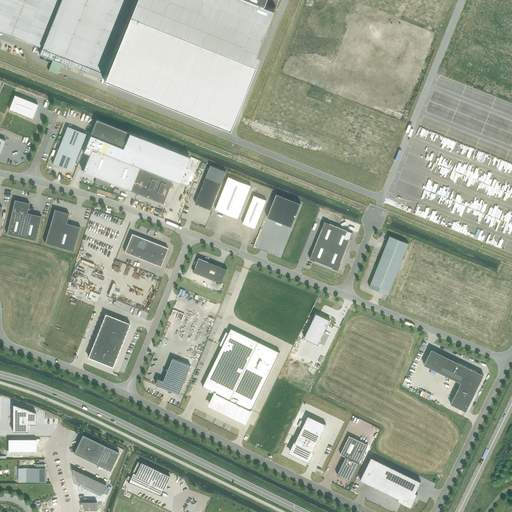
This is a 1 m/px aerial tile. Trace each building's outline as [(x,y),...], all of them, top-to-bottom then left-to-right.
[(101,79),(102,77),(128,13),(133,0),(0,0),(0,31),(41,48),(39,54),(101,79)] [(258,0),(133,0),(128,13),(253,64),(276,7),(266,3),(258,0)] [(128,13),(102,77),(228,127),(253,64),(128,13)] [(14,95),(9,109),(32,118),(38,104),(14,95)] [(96,119),(90,135),(123,148),(129,132),(96,119)] [(86,134),(67,126),(52,163),(71,171),(86,134)] [(154,155),(158,146),(140,140),(137,149),(154,155)] [(92,147),(82,171),(97,176),(94,183),(95,183),(95,182),(102,185),(104,180),(162,203),(172,179),(92,147)] [(165,152),(163,159),(169,161),(171,154),(165,152)] [(205,177),(195,203),(211,209),(221,183),(226,171),(210,165),(205,177)] [(238,218),(251,185),(228,176),(215,209),(238,218)] [(291,226),(300,203),(276,193),(267,217),(291,226)] [(254,195),(243,223),(255,228),(266,200),(254,195)] [(27,213),(29,203),(14,199),(6,234),(35,240),(41,216),(27,213)] [(66,223),(69,213),(54,209),(44,243),(73,251),(80,227),(66,223)] [(353,232),(324,221),(309,259),(338,270),(353,232)] [(168,248),(132,233),(124,252),(160,266),(168,248)] [(389,236),(369,287),(388,294),(408,243),(389,236)] [(198,259),(193,272),(221,283),(227,269),(201,258),(198,259)] [(39,294),(28,329),(49,336),(61,301),(39,294)] [(105,315),(104,319),(102,318),(102,319),(103,319),(102,323),(101,323),(100,324),(102,324),(100,328),(99,328),(100,329),(98,333),(97,332),(97,333),(98,333),(96,337),(95,337),(95,338),(96,338),(94,342),(93,342),(94,343),(92,347),(91,346),(91,347),(92,347),(88,356),(112,366),(116,357),(117,357),(117,356),(116,356),(118,352),(119,352),(118,351),(119,347),(120,348),(121,347),(120,347),(121,343),(122,343),(123,343),(121,342),(123,338),(124,338),(123,337),(125,333),(126,334),(126,333),(125,333),(127,329),(128,329),(127,328),(129,324),(130,325),(130,324),(129,324),(129,323),(129,322),(129,323),(125,322),(125,321),(124,321),(120,320),(120,319),(119,320),(115,318),(115,317),(115,318),(111,316),(111,315),(110,315),(110,316),(106,314),(106,313),(105,314),(104,314),(105,315)] [(318,344),(330,320),(316,313),(304,337),(318,344)] [(357,320),(351,331),(362,337),(368,325),(357,320)] [(368,325),(362,337),(373,342),(379,330),(368,325)] [(209,404),(245,422),(280,352),(231,328),(202,386),(215,393),(209,404)] [(165,329),(162,335),(170,338),(172,334),(170,333),(170,331),(165,329)] [(351,331),(349,336),(360,341),(362,337),(351,331)] [(395,335),(386,353),(405,362),(414,344),(395,335)] [(349,336),(347,340),(358,346),(360,341),(349,336)] [(362,337),(360,341),(371,346),(373,342),(362,337)] [(347,340),(345,345),(356,350),(358,346),(347,340)] [(360,341),(358,346),(369,351),(371,346),(360,341)] [(345,345),(342,349),(353,355),(356,350),(345,345)] [(358,346),(356,350),(366,355),(369,351),(358,346)] [(342,349),(340,354),(351,359),(353,355),(342,349)] [(439,372),(447,357),(431,349),(424,364),(439,372)] [(356,350),(353,355),(364,360),(366,355),(356,350)] [(340,354),(338,358),(349,364),(351,359),(340,354)] [(353,355),(351,359),(362,364),(364,360),(353,355)] [(468,367),(447,357),(439,372),(461,382),(468,367)] [(158,378),(155,384),(169,389),(168,391),(171,392),(172,391),(179,394),(190,365),(172,358),(163,380),(158,378)] [(338,358),(336,363),(347,368),(349,364),(338,358)] [(351,359),(349,364),(360,369),(362,364),(351,359)] [(336,363),(334,367),(345,373),(347,368),(336,363)] [(349,364),(347,368),(358,373),(360,369),(349,364)] [(334,367),(332,372),(342,377),(345,373),(334,367)] [(473,396),(484,374),(468,367),(461,382),(458,388),(473,396)] [(347,368),(345,373),(356,378),(358,373),(347,368)] [(332,372),(329,376),(340,382),(342,377),(332,372)] [(345,373),(342,377),(353,382),(356,378),(345,373)] [(329,376),(327,381),(338,386),(340,382),(329,376)] [(342,377),(340,382),(351,387),(353,382),(342,377)] [(278,381),(275,389),(293,397),(297,390),(278,381)] [(327,381),(325,385),(336,391),(338,386),(327,381)] [(340,382),(338,386),(349,391),(351,387),(340,382)] [(325,385),(323,390),(334,395),(336,391),(325,385)] [(338,386),(336,391),(347,396),(349,391),(338,386)] [(466,411),(473,396),(458,388),(450,403),(466,411)] [(275,389),(271,396),(290,405),(293,397),(275,389)] [(323,390),(321,394),(332,400),(334,395),(323,390)] [(336,391),(334,395),(345,400),(347,396),(336,391)] [(334,395),(332,400),(342,405),(345,400),(334,395)] [(271,396),(268,403),(286,412),(290,405),(271,396)] [(268,403),(264,410),(283,419),(286,412),(268,403)] [(36,424),(36,412),(12,404),(12,431),(28,431),(28,424),(36,424)] [(264,410),(261,417),(279,426),(283,419),(264,410)] [(308,460),(326,424),(308,415),(295,442),(290,452),(304,458),(308,460)] [(261,417),(252,435),(270,444),(279,426),(261,417)] [(119,452),(82,434),(73,453),(110,470),(119,452)] [(349,436),(340,454),(345,457),(337,474),(350,481),(368,445),(349,436)] [(37,445),(40,439),(34,439),(9,439),(9,451),(37,451),(37,445)] [(415,492),(421,481),(371,457),(360,479),(398,498),(397,500),(410,507),(411,507),(413,502),(412,502),(415,498),(418,493),(417,493),(415,492)] [(128,481),(162,495),(160,494),(164,487),(164,488),(170,477),(138,461),(132,472),(133,473),(129,481),(128,481)] [(45,468),(19,468),(19,482),(45,482),(45,468)] [(75,481),(78,482),(82,473),(72,469),(75,481)] [(82,473),(78,482),(83,484),(87,476),(82,473)] [(83,484),(88,486),(92,478),(87,476),(83,484)] [(92,478),(88,486),(92,489),(96,480),(92,478)] [(96,480),(92,489),(97,491),(101,482),(96,480)] [(101,482),(97,491),(102,493),(106,485),(101,482)] [(89,509),(89,501),(81,502),(83,510),(89,509)]
